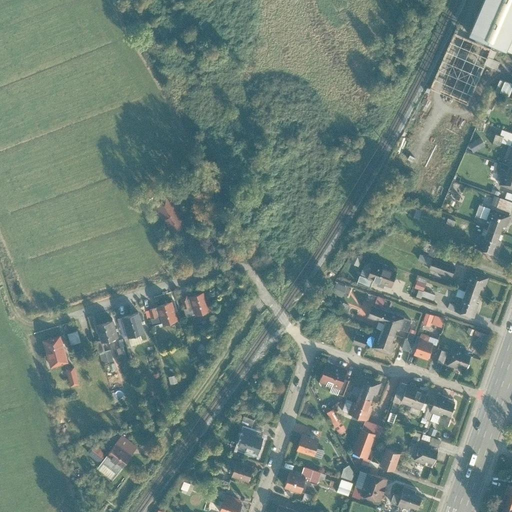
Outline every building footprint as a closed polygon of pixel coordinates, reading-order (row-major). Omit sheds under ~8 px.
[(511,0),(485,0),(470,35),(507,52),(511,40),(511,0)] [(471,91),(469,90),(465,98),(475,102),(483,82),(476,79),(471,91)] [(511,82),(502,79),(498,90),(511,95),(511,94),(511,82)] [(511,143),(511,133),(502,130),(500,136),(503,137),(501,143),(511,146),(511,143)] [(486,137),(472,141),(475,151),(488,147),(486,137)] [(511,167),(510,166),(508,173),(504,171),(499,186),(511,190),(511,167)] [(179,207),(174,197),(154,208),(160,218),(162,217),(172,234),(187,225),(177,208),(179,207)] [(511,207),(511,202),(500,198),(497,208),(510,213),(511,207)] [(411,216),(422,218),(423,209),(413,207),(411,216)] [(507,228),(511,216),(491,209),(487,221),(491,222),(488,229),(501,234),(503,227),(507,228)] [(499,241),(501,234),(488,229),(486,237),(481,235),(477,249),(496,256),(502,242),(499,241)] [(456,267),(432,259),(429,270),(452,278),(456,267)] [(397,273),(372,264),(367,280),(373,282),(392,288),(397,273)] [(468,285),(465,292),(479,297),(481,289),(485,291),(489,278),(468,271),(464,283),(468,285)] [(373,282),(367,280),(360,277),(358,284),(370,289),(373,282)] [(332,291),(344,296),(349,286),(337,281),(332,291)] [(209,308),(203,290),(189,294),(194,313),(209,308)] [(474,319),(479,305),(477,304),(479,297),(465,292),(458,290),(455,296),(459,298),(457,306),(450,304),(447,310),(474,319)] [(189,305),(186,294),(179,296),(183,307),(189,305)] [(176,318),(171,300),(157,304),(162,322),(176,318)] [(384,325),(382,332),(395,336),(397,329),(407,333),(411,321),(371,306),(366,318),(384,325)] [(143,331),(137,309),(121,313),(127,335),(143,331)] [(445,327),(448,317),(428,311),(425,321),(445,327)] [(117,336),(112,317),(96,322),(101,340),(117,336)] [(79,340),(76,328),(66,331),(70,343),(79,340)] [(67,360),(59,332),(41,337),(49,365),(67,360)] [(395,336),(382,332),(379,338),(376,337),(371,349),(391,356),(396,345),(392,344),(395,336)] [(368,339),(356,335),(352,344),(364,348),(368,339)] [(430,338),(421,335),(414,356),(428,361),(434,344),(429,343),(430,338)] [(122,353),(119,345),(113,347),(115,355),(122,353)] [(466,351),(454,346),(447,366),(459,370),(460,368),(467,370),(472,355),(465,353),(466,351)] [(107,359),(104,350),(99,352),(101,361),(107,359)] [(443,365),(447,353),(441,351),(437,363),(443,365)] [(347,368),(326,360),(318,380),(325,382),(324,384),(331,386),(331,384),(339,387),(337,392),(342,394),(348,379),(344,377),(347,368)] [(77,382),(73,364),(65,366),(69,384),(77,382)] [(381,381),(361,374),(356,386),(360,387),(357,394),(371,399),(373,392),(377,394),(381,381)] [(396,391),(403,393),(406,384),(400,382),(396,391)] [(421,407),(427,389),(407,382),(406,384),(403,393),(401,400),(421,407)] [(449,395),(437,391),(431,404),(429,410),(432,411),(441,415),(438,421),(447,424),(455,400),(448,397),(449,395)] [(369,405),(371,399),(357,394),(355,400),(351,399),(346,412),(367,419),(372,406),(369,405)] [(429,410),(431,404),(427,403),(422,416),(429,419),(432,411),(429,410)] [(335,427),(342,425),(337,408),(330,410),(335,427)] [(253,420),(242,416),(241,421),(252,425),(253,420)] [(384,426),(367,419),(364,428),(378,433),(377,435),(380,436),(384,426)] [(256,452),(262,436),(254,433),(255,431),(244,427),(237,445),(256,452)] [(377,435),(378,433),(364,428),(362,427),(353,451),(355,452),(366,457),(368,457),(377,435)] [(319,438),(301,432),(295,448),(313,454),(319,438)] [(432,443),(420,439),(413,459),(425,463),(426,460),(433,462),(437,449),(430,447),(432,443)] [(112,478),(131,453),(115,441),(96,467),(112,478)] [(88,452),(98,460),(104,452),(94,445),(88,452)] [(394,469),(400,451),(385,447),(379,465),(394,469)] [(253,465),(235,459),(230,473),(248,479),(253,465)] [(351,465),(343,468),(347,478),(355,475),(351,465)] [(303,466),(300,473),(306,475),(304,479),(317,483),(321,471),(303,466)] [(300,473),(288,469),(284,486),(301,491),(304,479),(306,475),(300,473)] [(379,499),(387,477),(367,470),(359,492),(365,494),(366,497),(372,499),(375,498),(379,499)] [(338,491),(350,495),(354,482),(343,478),(338,491)] [(511,484),(510,484),(505,482),(497,505),(511,509),(511,484)] [(415,489),(404,485),(400,495),(393,492),(390,501),(408,508),(409,505),(417,508),(422,494),(414,491),(415,489)] [(239,497),(223,492),(217,510),(223,511),(237,511),(241,501),(238,500),(239,497)]
